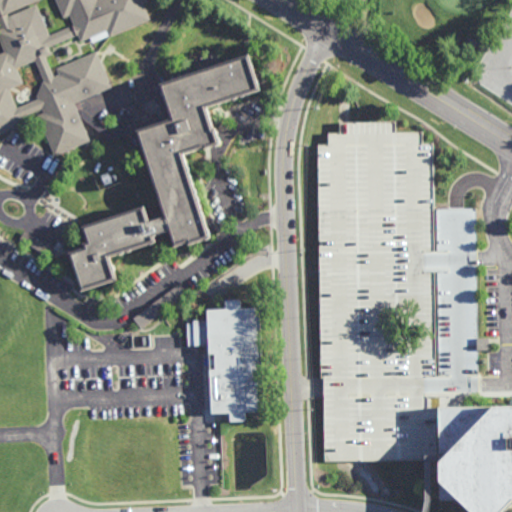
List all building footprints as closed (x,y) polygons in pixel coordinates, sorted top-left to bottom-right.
[(0,0),(0,43),(4,53),(0,54),(0,134),(23,126),(20,119),(41,110),(43,115),(37,118),(54,157),(89,143),(73,104),(111,88),(94,53),(55,69),(59,76),(53,78),(44,58),(51,55),(47,48),(77,36),(80,43),(89,39),(91,44),(149,21),(139,0),(99,0),(97,1),(96,0),(0,0)] [(471,57),(460,51),(467,38),(478,44),(471,57)] [(82,294),(110,284),(102,263),(149,246),(146,238),(164,232),(169,246),(182,241),(185,247),(206,239),(177,160),(217,146),(204,111),(257,91),(244,57),(158,88),(171,122),(134,136),(164,218),(141,226),(136,212),(81,233),(86,247),(80,249),(82,254),(69,259),(82,294)] [(48,261),(17,241),(25,228),(56,248),(48,261)] [(168,310),(167,309),(141,329),(133,318),(160,297),(179,283),(188,294),(168,310)] [(211,411),(231,411),(231,422),(244,421),(241,411),(260,408),(257,310),(239,310),(239,302),(224,303),(225,310),(207,312),(207,322),(185,321),(186,350),(207,347),(211,411)] [(465,511),(502,511),(511,503),(511,408),(480,409),(438,410),(438,457),(438,462),(438,501),(455,501),(465,511)]
